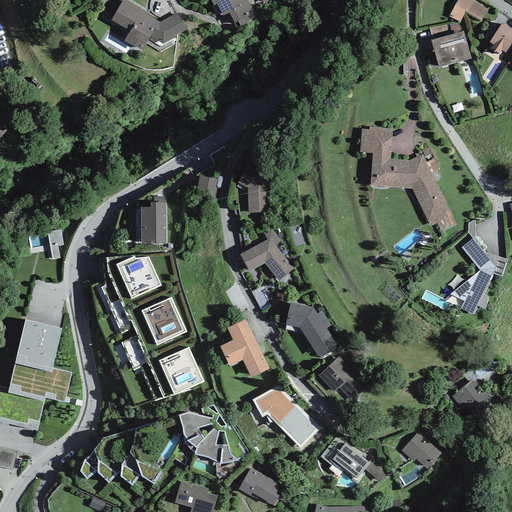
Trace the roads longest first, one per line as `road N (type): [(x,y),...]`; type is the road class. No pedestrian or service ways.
road 1 (tertiary): [(263,107),(113,204),(87,233),(73,280),(91,409),(77,437),(47,458)]
road 2 (residential): [(336,426),(292,378),(229,254),(223,199),(230,164),(266,120),(263,107)]
road 3 (residential): [(412,0),(411,39),(425,83),(494,200),(496,236)]
road 4 (tertiary): [(337,0),(316,49),(263,107)]
